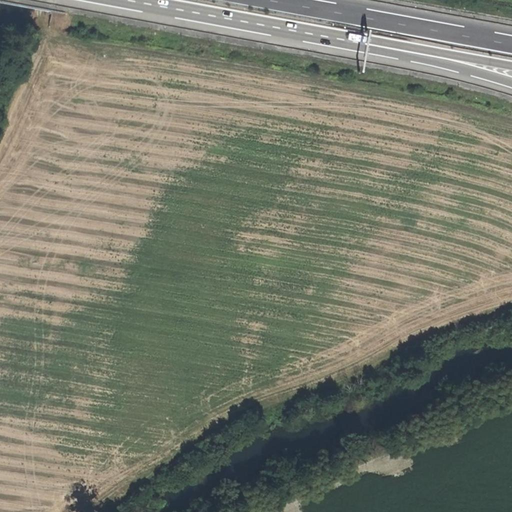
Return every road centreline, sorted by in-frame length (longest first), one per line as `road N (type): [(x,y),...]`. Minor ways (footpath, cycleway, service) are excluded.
road 1 (track): [(511,119),(452,102),(50,37),(41,29),(46,0)]
road 2 (trunk): [(511,45),(271,0)]
road 3 (trunk): [(124,0),(330,38)]
road 4 (trunk): [(330,38),(511,84)]
road 5 (trunk): [(330,38),(511,66)]
